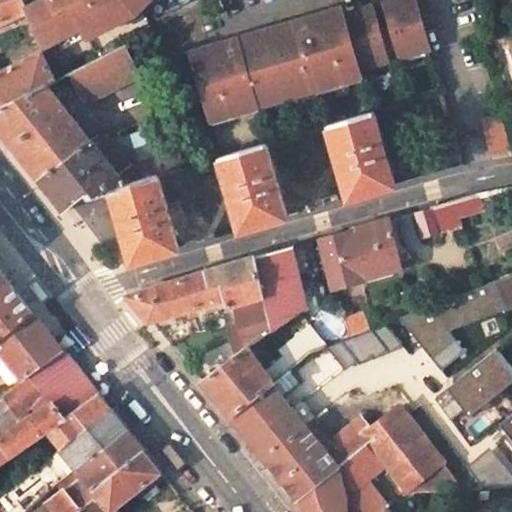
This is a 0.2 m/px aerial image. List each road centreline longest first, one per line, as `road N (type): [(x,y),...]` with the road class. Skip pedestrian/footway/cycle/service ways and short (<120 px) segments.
road 1 (residential): [(511,170),(114,284),(80,304)]
road 2 (primary): [(80,304),(247,511)]
road 3 (primary): [(0,202),(80,304)]
